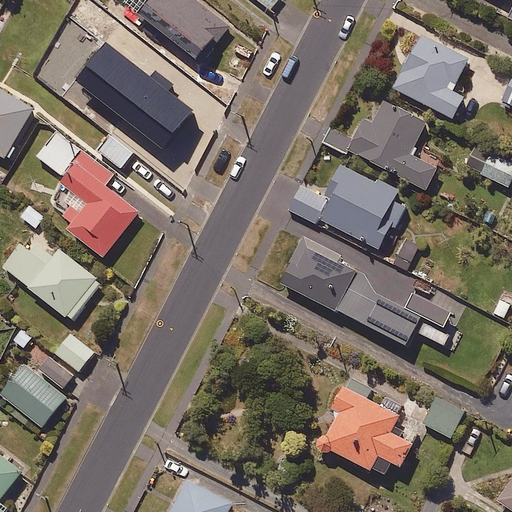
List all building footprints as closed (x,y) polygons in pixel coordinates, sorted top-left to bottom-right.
[(280,0),(258,0),(272,11),(280,0)] [(111,20),(102,32),(117,43),(126,31),(111,20)] [(472,56),(424,32),(396,90),(455,119),(465,98),(454,92),(472,56)] [(153,80),(138,67),(147,56),(130,41),(115,58),(119,61),(107,77),(119,87),(99,112),(151,155),(187,111),(151,82),(153,80)] [(35,110),(0,89),(0,155),(7,159),(35,110)] [(428,125),(385,102),(373,124),(367,121),(351,150),(427,192),(439,170),(412,155),(428,125)] [(82,152),(59,134),(40,157),(62,176),(82,152)] [(134,154),(113,138),(101,153),(122,169),(134,154)] [(511,183),(511,163),(477,147),(467,168),(510,188),(511,183)] [(114,176),(83,151),(65,176),(65,190),(52,205),(75,224),(69,230),(104,259),(140,214),(106,187),(114,176)] [(399,193),(343,166),(326,200),(302,189),(291,212),(317,224),(319,220),(381,250),(392,227),(396,229),(407,208),(395,202),(399,193)] [(334,253),(305,239),(283,285),(409,345),(415,332),(454,350),(462,334),(445,326),(449,317),(331,259),(334,253)] [(33,254),(23,245),(5,267),(72,322),(103,285),(61,250),(54,259),(39,246),(33,254)] [(96,353),(73,334),(57,354),(80,373),(96,353)] [(50,357),(40,369),(65,390),(75,378),(50,357)] [(66,399),(24,367),(2,395),(44,428),(66,399)] [(373,389),(349,377),(333,410),(340,414),(323,447),(385,478),(393,464),(403,469),(414,445),(392,434),(405,407),(388,398),(383,408),(368,400),(373,389)] [(466,412),(439,398),(425,426),(453,439),(466,412)] [(0,503),(23,474),(0,456),(0,511),(9,511),(10,511),(0,503)] [(230,511),(234,505),(189,482),(173,511),(230,511)] [(511,482),(499,501),(511,510),(511,482)]
